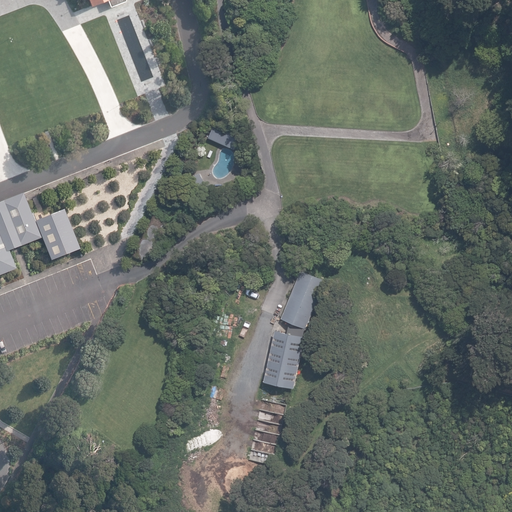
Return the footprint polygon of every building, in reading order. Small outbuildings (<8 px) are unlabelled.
[(85,0),(88,7),(106,0),(109,8),(125,2),(124,0),(85,0)] [(217,122),(210,137),(234,149),(242,133),(217,122)] [(208,186),(201,173),(193,177),(200,190),(208,186)] [(42,238),(36,222),(32,214),(27,201),(24,193),(0,202),(0,279),(1,279),(0,276),(17,270),(10,251),(13,250),(20,247),(42,238)] [(49,216),(36,222),(42,238),(52,261),(81,249),(65,210),(49,216)] [(136,256),(146,260),(147,257),(153,260),(171,223),(156,215),(136,256)] [(302,270),(282,318),(307,328),(327,280),(307,272),(302,270)] [(290,325),(289,333),(277,330),(266,381),(295,388),(307,337),(304,336),(306,330),(306,329),(290,325)]
